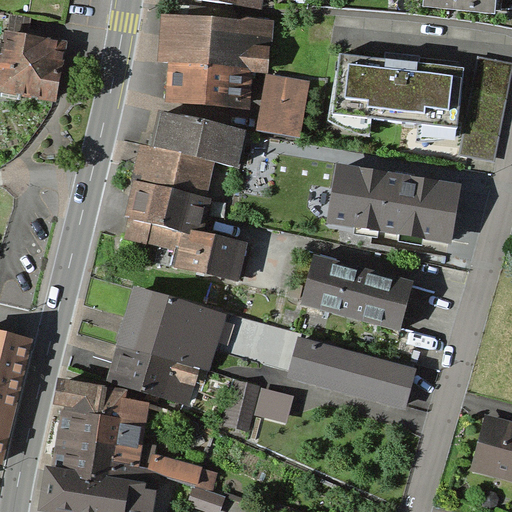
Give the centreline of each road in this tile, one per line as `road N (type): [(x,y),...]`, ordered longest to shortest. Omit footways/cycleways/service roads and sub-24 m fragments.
road 1 (secondary): [(127,0),(17,511)]
road 2 (residential): [(511,151),(417,511)]
